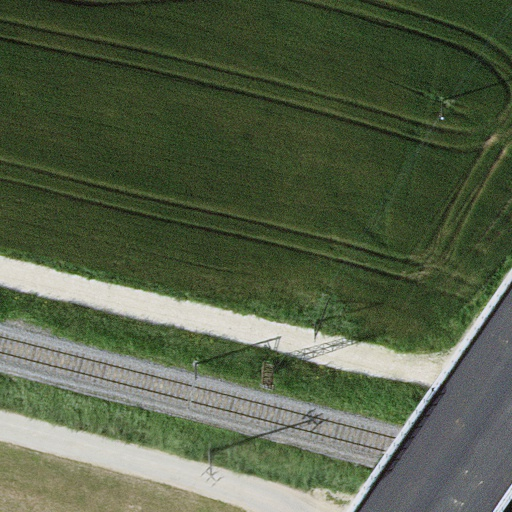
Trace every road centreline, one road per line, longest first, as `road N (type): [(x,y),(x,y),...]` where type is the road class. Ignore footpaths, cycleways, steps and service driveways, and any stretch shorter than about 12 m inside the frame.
road 1 (track): [(419,372),(0,272)]
road 2 (primary): [(424,511),(511,384)]
